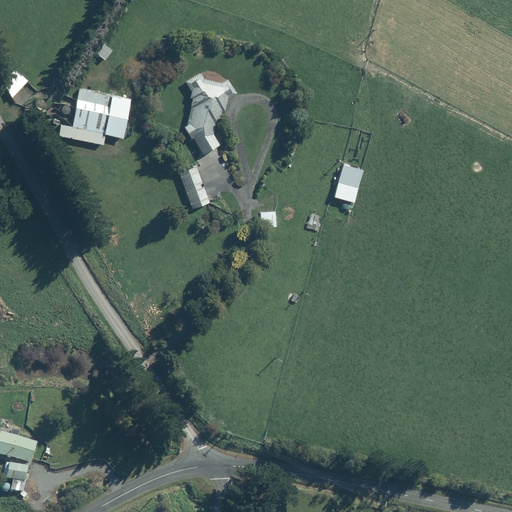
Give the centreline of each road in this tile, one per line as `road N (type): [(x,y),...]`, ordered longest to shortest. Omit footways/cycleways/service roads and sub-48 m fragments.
road 1 (unclassified): [(0,124),(182,420),(201,465)]
road 2 (unclassified): [(485,511),(230,465)]
